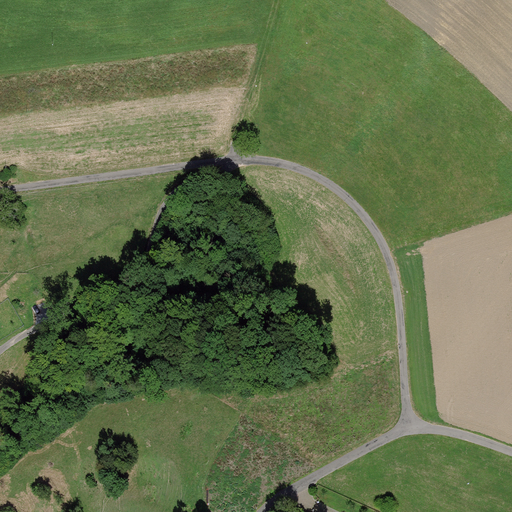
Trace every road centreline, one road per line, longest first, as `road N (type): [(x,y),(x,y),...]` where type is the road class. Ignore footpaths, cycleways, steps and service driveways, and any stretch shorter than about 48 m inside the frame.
road 1 (residential): [(0,351),(144,247),(168,193),(241,159)]
road 2 (unclassified): [(241,159),(0,192)]
road 3 (unclassified): [(396,287),(385,254),(349,200),(286,164),(241,159)]
road 4 (track): [(278,0),(226,161)]
road 5 (residential): [(262,511),(407,426)]
road 6 (residential): [(407,426),(396,287)]
